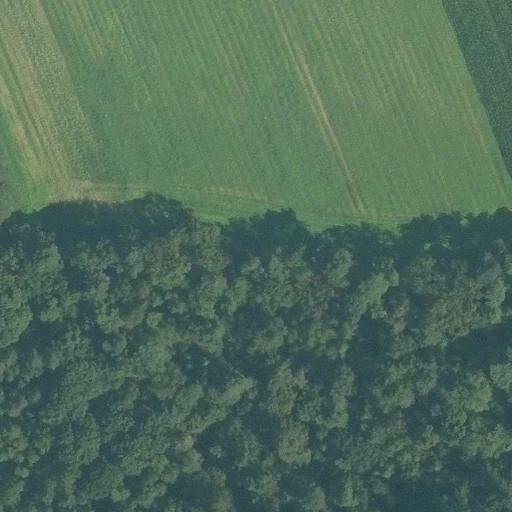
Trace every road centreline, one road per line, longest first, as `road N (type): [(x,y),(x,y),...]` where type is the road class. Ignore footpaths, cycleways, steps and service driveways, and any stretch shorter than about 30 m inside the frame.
road 1 (track): [(511,270),(468,287),(408,288),(131,260),(0,265)]
road 2 (track): [(106,511),(3,266)]
